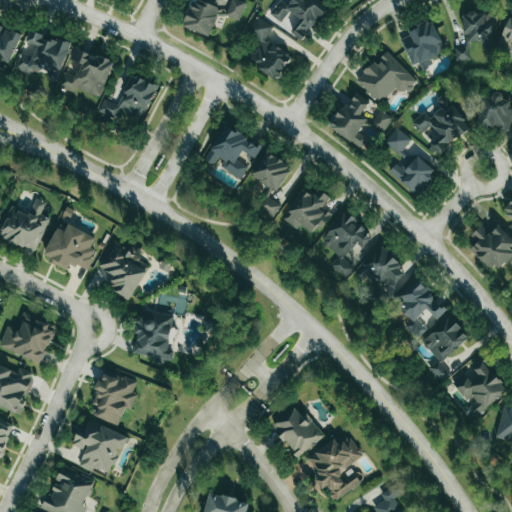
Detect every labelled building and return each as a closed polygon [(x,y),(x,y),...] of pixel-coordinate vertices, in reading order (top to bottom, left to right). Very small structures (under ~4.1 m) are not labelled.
[(192,0),(182,26),(209,37),(220,8),(199,0),(192,0)] [(220,10),(219,15),(240,20),(245,1),(239,0),(229,0),(227,12),(220,10)] [(269,14),(281,23),(289,12),(296,17),(288,27),(303,39),(328,7),(319,0),(291,0),(287,6),(280,0),(269,14)] [(463,47),(454,47),(455,60),(469,60),(469,42),(482,42),(482,49),(492,49),(491,12),(462,13),(463,47)] [(503,53),(511,56),(511,16),(510,15),(497,43),(506,47),(503,53)] [(260,41),(247,62),(277,79),(291,55),(265,39),(273,26),(257,17),(247,34),(260,41)] [(400,39),(412,66),(419,63),(422,70),(433,66),(430,59),(445,52),(431,19),(408,29),(410,35),(400,39)] [(0,63),(7,67),(22,35),(0,25),(0,63)] [(55,83),(70,45),(30,30),(26,42),(35,46),(31,56),(21,52),(15,68),(55,83)] [(58,87),(73,92),(74,88),(101,97),(113,62),(74,48),(70,59),(80,63),(75,76),(63,72),(58,87)] [(416,82),(386,51),(357,80),(379,103),(395,88),(402,95),(416,82)] [(142,120),(157,86),(131,75),(118,105),(103,99),(97,111),(117,120),(121,111),(142,120)] [(369,102),(354,92),(330,128),(362,148),(368,139),(358,133),(367,119),(361,115),(369,102)] [(452,105),(444,94),(436,100),(444,110),(452,105)] [(492,98),(483,96),(477,126),(508,133),(511,111),(511,98),(493,95),(492,98)] [(411,122),(420,134),(431,126),(439,136),(428,145),(436,155),(471,128),(453,105),(445,112),(442,108),(429,118),(424,112),(411,122)] [(392,118),(380,109),(368,126),(381,135),(392,118)] [(240,179),(247,166),(237,160),(242,151),(255,158),(262,146),(224,125),(204,160),(216,166),(217,165),(240,179)] [(411,139),(396,128),(384,143),(399,154),(411,139)] [(291,168),(266,153),(252,176),(271,187),(258,208),(273,217),(281,204),(272,199),(291,168)] [(396,163),(389,171),(416,196),(436,173),(417,156),(404,170),(396,163)] [(331,215),(322,207),(330,198),(319,188),(312,196),(305,190),(281,217),(295,230),(301,224),(313,235),(331,215)] [(0,237),(35,252),(49,218),(41,215),(46,203),(35,199),(28,214),(11,207),(0,232),(0,237)] [(330,265),(344,278),(353,269),(343,259),(357,243),(362,248),(372,237),(346,212),(320,239),(338,257),(330,265)] [(95,237),(68,225),(65,232),(56,228),(42,258),(67,269),(70,263),(87,271),(96,251),(90,248),(95,237)] [(471,236),(477,242),(471,249),(497,273),(511,256),(511,250),(510,248),(511,245),(511,238),(497,225),(490,234),(481,225),(471,236)] [(129,300),(151,264),(112,240),(96,265),(113,276),(107,286),(129,300)] [(394,284),(406,275),(385,247),(356,269),(371,290),(389,277),(394,284)] [(436,320),(446,311),(419,279),(394,300),(414,323),(408,328),(416,339),(427,330),(417,318),(427,309),(436,320)] [(175,314),(153,311),(152,319),(136,316),(133,334),(136,334),(134,353),(156,356),(155,364),(164,365),(164,359),(168,360),(175,314)] [(7,326),(0,343),(0,347),(41,363),(54,331),(48,329),(50,324),(24,314),(18,330),(7,326)] [(441,363),(469,337),(449,315),(421,341),(438,360),(429,368),(440,381),(450,372),(441,363)] [(452,383),(469,404),(466,405),(476,417),(508,390),(482,359),(452,383)] [(0,406),(19,414),(35,374),(18,368),(17,372),(0,365),(0,406)] [(118,425),(125,408),(130,411),(137,395),(132,393),(137,382),(105,369),(91,404),(99,407),(95,416),(118,425)] [(511,405),(504,404),(496,438),(511,441),(511,405)] [(272,425),(297,458),(325,437),(306,413),(301,416),(295,408),(272,425)] [(0,458),(14,424),(0,418),(0,458)] [(126,436),(89,420),(84,431),(79,429),(72,445),(85,450),(78,466),(93,472),(95,467),(110,474),(126,436)] [(363,457),(350,437),(338,445),(334,439),(304,459),(323,487),(325,486),(335,501),(362,482),(350,465),(363,457)] [(94,480),(63,465),(42,510),(46,511),(84,511),(87,508),(82,506),(94,480)] [(402,511),(402,510),(398,511),(392,499),(399,496),(395,487),(380,493),(384,501),(373,506),(375,511),(402,511)] [(246,511),(249,502),(209,493),(204,511),(246,511)]
